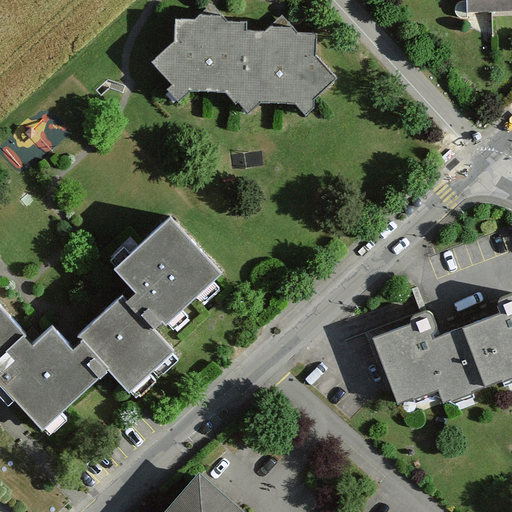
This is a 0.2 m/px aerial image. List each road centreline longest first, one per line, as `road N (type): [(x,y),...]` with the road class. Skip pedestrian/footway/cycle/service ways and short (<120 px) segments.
road 1 (residential): [(489,161),(264,365)]
road 2 (residential): [(430,511),(264,365)]
road 3 (residential): [(264,365),(100,511)]
road 4 (residential): [(342,0),(489,161)]
